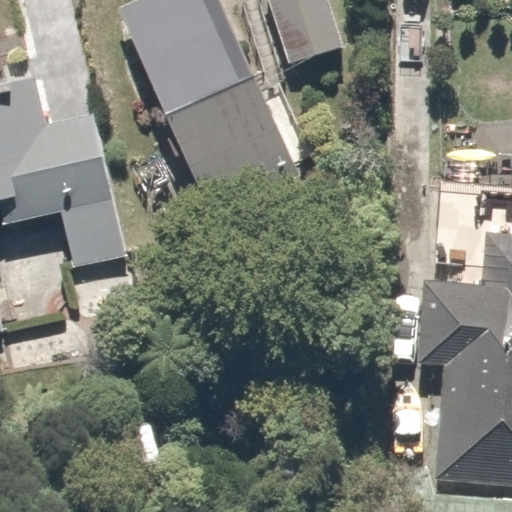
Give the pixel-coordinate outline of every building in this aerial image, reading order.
[(346,0),(263,0),(296,80),(367,51),(346,0)] [(256,14),(192,24),(204,107),(268,98),(256,14)] [(175,29),(32,64),(81,271),(224,237),(175,29)] [(27,131),(0,130),(0,338),(22,339),(27,131)] [(446,511),(510,295),(388,276),(381,324),(345,317),(320,400),(335,405),(302,511),(446,511)] [(511,372),(490,448),(511,454),(511,372)]
